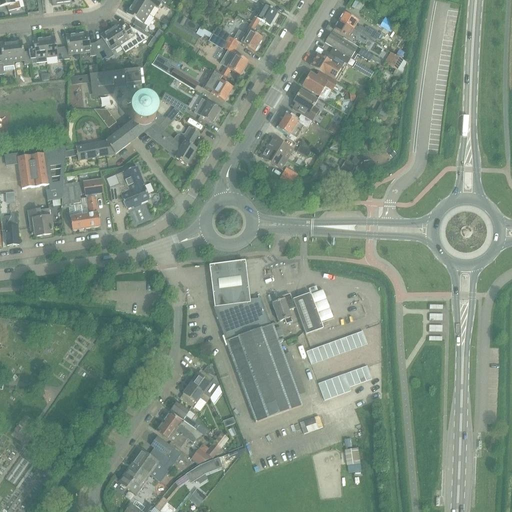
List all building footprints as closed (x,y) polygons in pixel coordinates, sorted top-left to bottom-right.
[(20,9),(19,2),(14,3),(13,0),(0,0),(0,7),(7,6),(8,12),(20,9)] [(134,0),(132,5),(149,15),(154,7),(158,9),(161,3),(155,0),(148,0),(147,2),(144,0),(134,0)] [(133,25),(141,30),(144,32),(147,26),(149,28),(154,19),(149,15),(132,5),(126,14),(136,20),(133,25)] [(277,13),(268,8),(264,6),(260,12),(258,11),(251,23),(256,26),(259,21),(269,27),(277,13)] [(36,9),(25,10),(26,20),(37,19),(36,9)] [(343,13),(338,21),(349,28),(369,40),(375,44),(379,37),(389,44),(392,40),(395,34),(384,28),(380,36),(367,28),(365,30),(359,26),(358,28),(355,26),(358,22),(352,18),(343,13)] [(165,17),(162,23),(166,26),(170,20),(165,17)] [(338,21),(333,30),(351,41),(353,37),(356,38),(356,40),(365,46),(369,40),(349,28),(338,21)] [(234,40),(228,37),(216,30),(213,35),(236,50),(239,44),(254,53),(254,52),(255,52),(257,52),(259,48),(259,46),(258,46),(262,39),(252,34),(256,26),(251,23),(244,35),(239,32),(234,40)] [(118,24),(109,30),(121,48),(121,47),(125,53),(147,39),(127,26),(122,29),(118,24)] [(223,49),(227,52),(219,65),(225,68),(221,74),(226,77),(230,71),(240,76),(248,63),(235,55),(235,56),(233,54),(236,50),(213,35),(200,28),(196,35),(222,50),(223,49)] [(101,44),(95,45),(96,56),(97,61),(109,60),(114,56),(112,53),(121,48),(109,30),(100,36),(103,40),(100,42),(101,44)] [(77,35),(79,55),(90,54),(90,57),(96,56),(95,45),(94,44),(89,45),(87,33),(77,35)] [(62,48),(63,61),(69,60),(69,57),(79,55),(77,35),(66,36),(67,48),(62,48)] [(356,50),(339,40),(330,35),(325,44),(333,49),(350,59),(356,50)] [(44,39),(46,59),(57,58),(57,61),(63,61),(62,48),(56,49),(54,37),(44,39)] [(153,38),(148,47),(153,51),(159,42),(153,38)] [(34,52),(29,52),(30,65),(36,64),(36,61),(46,59),(44,39),(33,40),(34,52)] [(11,43),(13,63),(24,62),(24,66),(30,65),(29,52),(23,53),(22,42),(11,43)] [(14,71),(13,63),(11,43),(0,44),(0,45),(1,56),(0,55),(0,75),(5,75),(4,72),(14,71)] [(335,66),(340,69),(344,63),(347,65),(350,59),(333,49),(330,55),(328,54),(324,59),(335,66)] [(361,49),(357,55),(369,63),(373,57),(361,49)] [(384,63),(385,64),(395,71),(404,76),(405,63),(390,53),(384,63)] [(333,80),(340,69),(335,66),(324,59),(318,55),(310,67),(324,75),(333,80)] [(158,56),(152,66),(162,72),(166,65),(168,62),(158,56)] [(384,63),(373,57),(371,61),(382,68),(385,64),(384,63)] [(88,67),(89,76),(98,75),(97,66),(88,67)] [(139,69),(114,72),(117,88),(141,85),(139,69)] [(170,77),(194,91),(198,84),(174,69),(170,77)] [(213,71),(206,83),(202,89),(216,97),(224,102),(232,89),(223,83),(226,77),(221,74),(220,75),(213,71)] [(404,76),(395,71),(393,75),(401,80),(404,76)] [(117,88),(114,72),(98,75),(89,76),(92,95),(104,94),(104,96),(113,95),(116,89),(117,88)] [(302,87),(319,97),(323,99),(327,98),(331,91),(336,83),(319,73),(316,78),(310,74),(302,87)] [(354,83),(350,90),(359,95),(363,88),(359,85),(354,83)] [(292,110),(301,116),(312,122),(319,111),(313,108),(317,101),(300,91),(293,103),(295,104),(292,110)] [(196,104),(201,95),(194,92),(189,100),(196,104)] [(381,104),(376,114),(384,118),(391,105),(381,99),(379,103),(381,104)] [(174,100),(170,106),(184,114),(187,108),(174,100)] [(199,106),(194,114),(200,117),(203,119),(211,124),(220,110),(211,105),(208,104),(202,100),(199,106)] [(127,126),(122,130),(106,143),(76,148),(78,161),(114,155),(144,132),(175,158),(176,158),(181,148),(173,141),(174,140),(164,132),(163,133),(158,128),(165,119),(162,117),(160,115),(158,115),(156,115),(156,112),(156,110),(155,108),(153,107),(152,105),(150,104),(149,103),(147,102),(145,101),(143,101),(140,102),(138,102),(136,103),(134,104),(132,106),(131,108),(130,110),(129,113),(129,115),(129,117),(130,120),(131,122),(131,123),(127,126)] [(179,112),(174,109),(166,119),(165,119),(158,128),(163,133),(164,132),(168,126),(169,127),(175,120),(174,119),(179,112)] [(106,112),(94,111),(103,123),(110,117),(106,112)] [(286,139),(294,143),(303,127),(307,130),(312,122),(301,116),(296,123),(285,116),(278,128),(288,135),(286,139)] [(332,124),(328,131),(336,136),(337,134),(340,129),(332,124)] [(199,133),(189,127),(184,136),(194,142),(199,133)] [(191,147),(194,142),(184,136),(182,135),(178,136),(175,138),(174,140),(173,141),(181,148),(176,158),(175,158),(174,159),(186,166),(196,150),(191,147)] [(266,148),(287,161),(293,150),(272,137),(266,148)] [(43,154),(30,156),(35,188),(49,186),(45,161),(65,158),(65,147),(43,150),(43,154)] [(307,159),(310,153),(300,147),(296,152),(307,159)] [(287,161),(266,148),(260,158),(281,171),(287,161)] [(17,154),(5,156),(7,166),(18,164),(22,190),(35,188),(30,156),(18,158),(17,154)] [(299,154),(296,159),(303,164),(306,159),(299,154)] [(109,189),(110,193),(111,203),(123,201),(126,209),(150,200),(144,186),(143,186),(135,168),(136,168),(136,167),(115,176),(119,185),(109,189)] [(290,185),(294,180),(297,175),(287,168),(280,179),(290,185)] [(101,180),(82,183),(85,196),(103,194),(101,180)] [(61,209),(76,207),(77,212),(69,213),(72,232),(85,230),(80,200),(78,184),(63,186),(62,189),(62,200),(61,209)] [(48,202),(62,200),(62,189),(57,190),(46,191),(48,202)] [(296,194),(298,207),(305,206),(303,193),(296,194)] [(80,200),(85,230),(100,227),(95,198),(80,200)] [(4,218),(5,229),(7,247),(19,246),(18,236),(15,205),(9,205),(10,218),(4,218)] [(28,213),(29,217),(31,229),(34,228),(35,237),(52,235),(51,232),(52,231),(49,210),(28,213)] [(210,279),(213,308),(247,304),(248,302),(246,275),(244,261),(208,266),(210,279)] [(278,299),(279,301),(272,304),(279,323),(283,321),(285,326),(292,323),(288,311),(296,309),(305,335),(314,332),(323,329),(320,323),(333,319),(322,291),(310,295),(310,294),(302,297),(293,300),(293,301),(292,302),(289,295),(278,299)] [(284,356),(280,343),(284,342),(282,338),(278,339),(278,338),(283,337),(280,328),(274,330),(272,324),(270,325),(264,308),(261,299),(250,300),(248,302),(247,304),(213,308),(230,356),(255,423),(302,406),(299,397),(284,356)] [(362,332),(357,334),(361,347),(367,345),(362,332)] [(357,334),(351,336),(356,349),(361,347),(357,334)] [(351,336),(345,338),(350,351),(356,349),(351,336)] [(345,338),(340,340),(345,353),(350,351),(345,338)] [(340,340),(334,342),(339,355),(345,353),(340,340)] [(334,342),(329,344),(333,357),(339,355),(334,342)] [(329,344),(323,346),(328,359),(333,357),(329,344)] [(323,346),(317,348),(322,361),(328,359),(323,346)] [(317,348),(312,350),(316,363),(322,361),(317,348)] [(312,350),(306,353),(311,366),(316,363),(312,350)] [(291,353),(284,356),(299,397),(305,395),(291,353)] [(367,367),(361,369),(366,382),(371,380),(367,367)] [(197,375),(190,385),(209,399),(213,394),(206,390),(210,385),(210,384),(213,380),(214,378),(213,372),(207,368),(203,372),(200,371),(197,375)] [(361,369),(355,371),(360,384),(366,382),(361,369)] [(355,371),(350,373),(355,386),(360,384),(355,371)] [(350,373),(344,375),(349,388),(355,386),(350,373)] [(344,375),(338,378),(344,394),(350,392),(349,388),(344,375)] [(338,378),(331,380),(337,397),(344,394),(338,378)] [(331,380),(324,382),(331,399),(337,397),(331,380)] [(324,382),(318,385),(324,402),(331,399),(324,382)] [(206,404),(209,399),(190,385),(183,394),(183,395),(180,399),(192,408),(196,404),(199,399),(206,404)] [(189,412),(185,409),(177,403),(170,412),(178,418),(203,436),(206,432),(186,417),(189,412)] [(185,441),(186,439),(193,444),(195,440),(192,436),(190,434),(179,426),(182,423),(169,414),(162,424),(185,441)] [(318,417),(299,424),(304,436),(322,429),(318,417)] [(156,432),(164,438),(180,448),(185,441),(162,424),(156,432)] [(220,433),(216,440),(223,448),(229,440),(220,433)] [(154,449),(148,456),(142,452),(119,484),(135,495),(149,476),(159,483),(167,471),(169,472),(176,462),(184,468),(188,462),(179,456),(179,455),(178,454),(180,452),(177,450),(173,455),(170,453),(173,449),(157,438),(151,446),(154,449)] [(216,440),(212,445),(220,451),(221,449),(222,450),(223,448),(216,440)] [(199,449),(198,450),(211,459),(212,459),(213,460),(220,451),(212,445),(205,454),(199,449)] [(360,464),(358,449),(344,451),(347,467),(360,464)] [(191,460),(199,466),(211,459),(198,450),(191,460)] [(199,466),(185,475),(190,484),(204,475),(222,468),(218,458),(199,466)] [(192,495),(202,503),(205,500),(195,492),(192,495)] [(202,503),(192,495),(188,500),(198,508),(202,503)]
